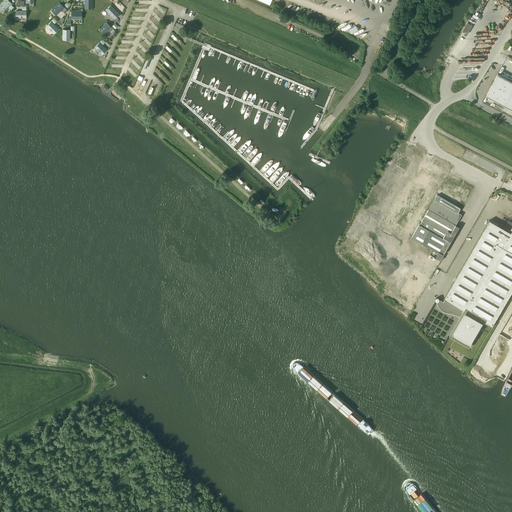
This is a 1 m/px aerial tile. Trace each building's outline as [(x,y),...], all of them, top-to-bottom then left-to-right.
[(4,10),(11,3),(7,0),(4,0),(0,4),(0,3),(0,6),(0,7),(4,10)] [(64,7),(59,2),(53,9),(52,9),(51,10),(51,11),(52,12),(53,12),(56,15),(64,7)] [(111,5),(107,9),(105,10),(107,11),(114,19),(119,14),(111,5)] [(58,29),(51,22),(48,25),(47,25),(46,26),(46,27),(47,28),(48,28),(53,33),(58,29)] [(103,34),(111,27),(106,22),(100,28),(99,29),(99,30),(100,31),(103,34)] [(99,42),(95,47),(102,54),(106,50),(99,42)] [(486,95),(511,109),(511,81),(498,74),(486,95)] [(409,155),(355,248),(415,304),(423,289),(412,283),(420,269),(425,272),(440,245),(436,242),(443,229),(448,232),(463,205),(459,202),(467,189),(409,155)] [(511,230),(511,233),(489,220),(444,299),(445,299),(443,301),(439,299),(439,298),(438,298),(437,298),(436,298),(435,299),(435,300),(435,301),(436,301),(436,302),(437,302),(438,302),(438,305),(440,307),(442,310),(444,311),(447,312),(450,313),(453,313),(456,314),(459,315),(460,316),(449,335),(470,347),(484,322),(492,326),(511,291),(511,230)]
